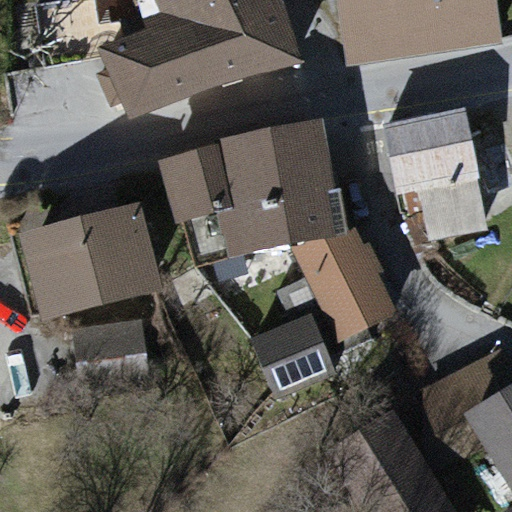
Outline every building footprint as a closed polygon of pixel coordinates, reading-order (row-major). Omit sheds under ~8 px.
[(128,0),(137,20),(91,41),(126,120),(291,46),(269,0),(128,0)] [(502,0),(337,0),(347,60),(508,33),(502,0)] [(340,99),(151,162),(184,260),(277,229),(306,315),(247,334),(268,396),(345,371),(338,352),(416,326),(340,99)] [(468,107),(379,125),(405,251),(494,233),(468,107)] [(164,283),(137,195),(14,232),(40,320),(164,283)] [(149,311),(64,325),(74,391),(159,377),(149,311)] [(511,511),(511,339),(434,384),(507,511),(511,511)] [(411,408),(366,420),(387,496),(431,484),(411,408)]
